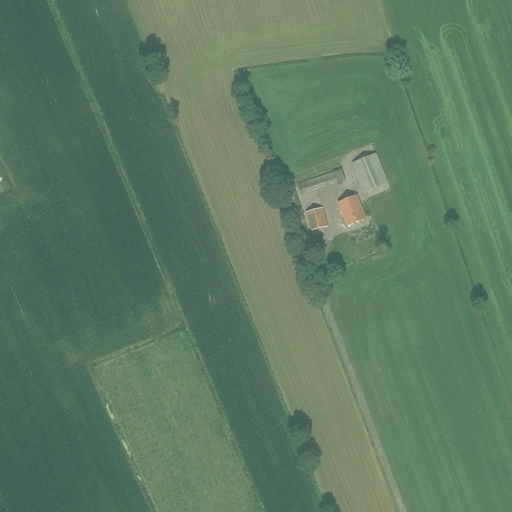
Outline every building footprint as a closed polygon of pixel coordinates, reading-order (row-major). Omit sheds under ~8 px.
[(364,193),(388,183),(376,154),(352,164),(364,193)] [(301,196),(338,183),(338,185),(342,183),(342,181),(346,180),(342,169),(297,184),(301,196)] [(294,223),(305,219),(294,188),(284,192),(294,223)] [(348,226),(366,219),(356,196),(338,203),(348,226)] [(311,231),(328,227),(323,208),(306,213),(311,231)]
